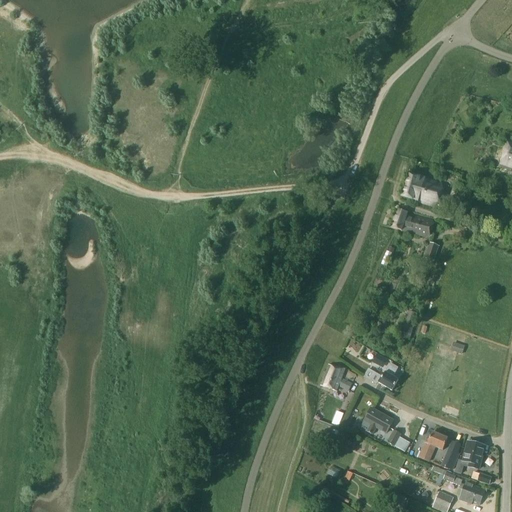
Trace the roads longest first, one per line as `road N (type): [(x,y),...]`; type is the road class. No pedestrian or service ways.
road 1 (unclassified): [(244,511),(269,429),(354,253),(404,117),(456,33)]
road 2 (track): [(45,149),(169,198),(326,185)]
road 3 (unclassified): [(326,185),(350,171),(393,78),(433,41),(456,33)]
road 4 (residential): [(507,443),(441,423),(364,384)]
